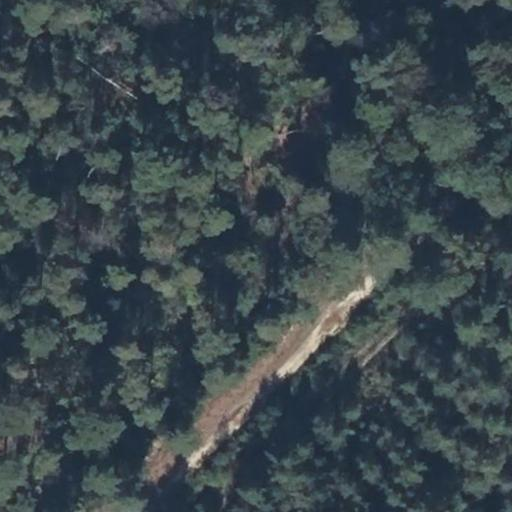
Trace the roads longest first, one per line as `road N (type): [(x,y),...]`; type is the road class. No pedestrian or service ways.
road 1 (track): [(155,511),(366,300)]
road 2 (track): [(366,300),(511,142)]
